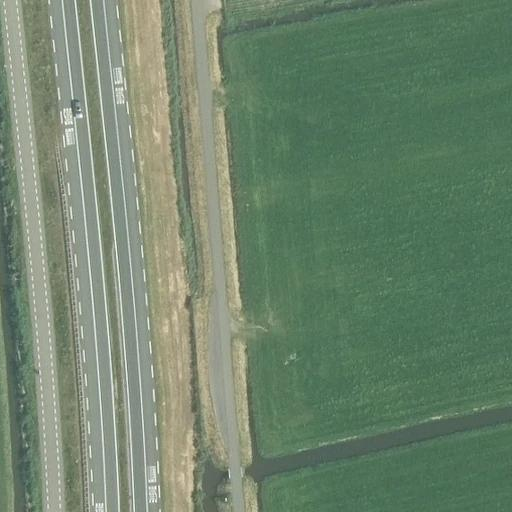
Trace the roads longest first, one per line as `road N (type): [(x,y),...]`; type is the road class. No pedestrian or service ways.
road 1 (primary): [(144,511),(100,0)]
road 2 (unclassified): [(48,511),(38,291),(7,0)]
road 3 (primary): [(58,0),(101,511)]
road 4 (unclassified): [(237,511),(194,0)]
